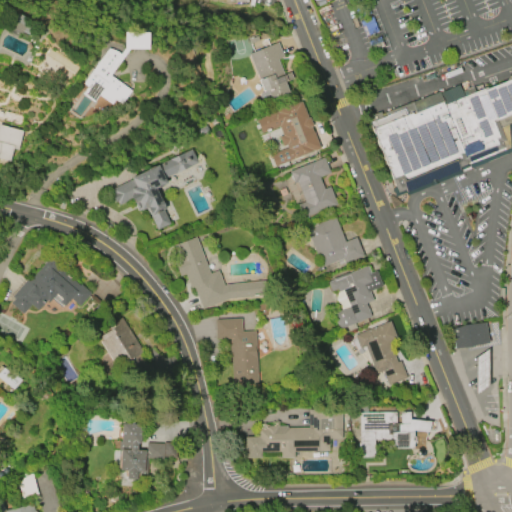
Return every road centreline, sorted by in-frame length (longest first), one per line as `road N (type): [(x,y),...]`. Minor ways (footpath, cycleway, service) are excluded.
road 1 (residential): [(292,0),(456,397),(478,459),(480,493)]
road 2 (residential): [(204,505),(198,394),(164,304),(109,242),(24,212)]
road 3 (residential): [(480,493),(224,502),(171,511)]
road 4 (residential): [(511,55),(341,113)]
